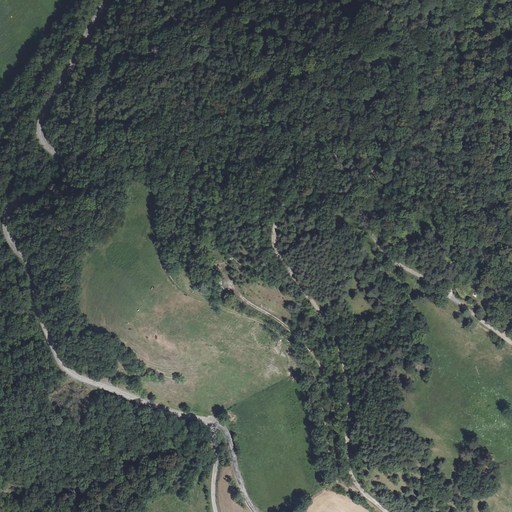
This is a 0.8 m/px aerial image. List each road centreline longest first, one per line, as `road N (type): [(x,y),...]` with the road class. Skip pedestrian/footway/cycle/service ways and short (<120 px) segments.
road 1 (track): [(386,511),(349,468),(344,362),(337,338),(276,247),(280,209),(334,155),(378,139),(382,155),(359,205),(363,223),(400,263),(511,343)]
road 2 (tertiary): [(209,422),(65,367),(38,308),(31,267),(7,229),(17,201),(65,174),(42,137),(42,122),(109,0)]
road 3 (track): [(223,271),(245,301),(316,359),(340,468),(364,495)]
road 4 (track): [(435,371),(407,294),(343,214),(359,205)]
